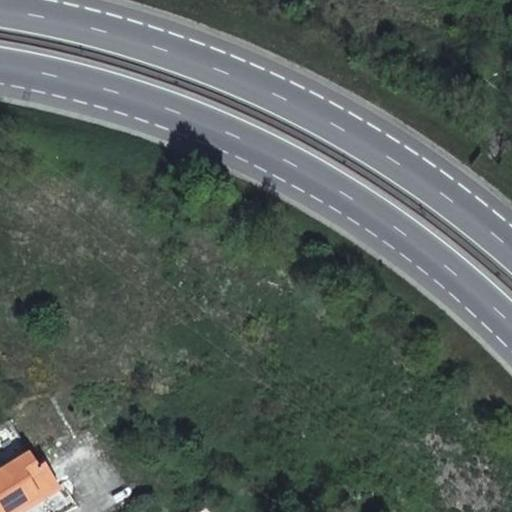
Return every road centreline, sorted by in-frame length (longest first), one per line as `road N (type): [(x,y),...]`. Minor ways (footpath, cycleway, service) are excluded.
road 1 (secondary): [(0,64),(176,111),(297,166),(436,256),(511,324)]
road 2 (secondary): [(511,250),(396,161),(283,98),(154,46),(0,8)]
